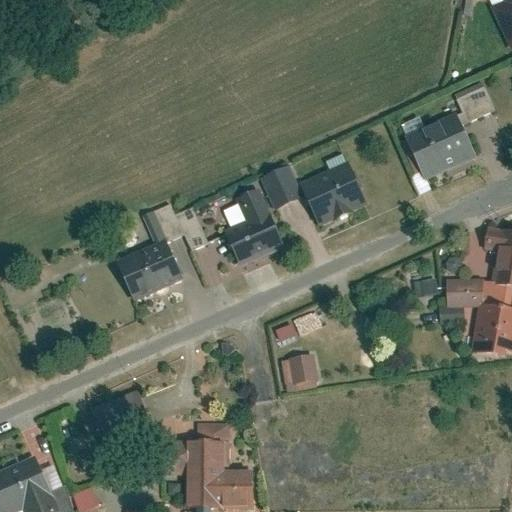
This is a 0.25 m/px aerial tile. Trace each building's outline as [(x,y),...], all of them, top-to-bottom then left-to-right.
[(511,0),(486,0),(511,57),(511,56),(511,0)] [(479,94),(452,107),(463,133),(491,120),(479,94)] [(417,130),(400,138),(425,194),(474,172),(454,126),(421,141),(417,130)] [(296,170),(267,181),(280,216),(309,205),(303,191),(296,170)] [(353,171),(303,191),(309,205),(321,234),(370,215),(353,171)] [(245,238),(220,249),(232,278),(279,258),(255,199),(232,208),(245,238)] [(511,233),(504,233),(499,285),(511,285),(511,233)] [(157,255),(118,272),(134,307),(173,289),(157,255)] [(416,294),(433,291),(431,280),(414,282),(416,294)] [(482,281),(447,281),(448,307),(483,307),(482,281)] [(465,308),(441,309),(441,325),(466,324),(465,308)] [(511,314),(481,311),(477,351),(511,354),(511,314)] [(276,341),(293,337),(290,326),(273,331),(276,341)] [(313,357),(284,362),(289,390),(318,385),(313,357)] [(139,388),(92,408),(114,458),(160,438),(139,388)] [(230,431),(196,431),(196,451),(230,450),(230,431)] [(224,483),(224,454),(160,455),(160,485),(186,485),(186,511),(250,511),(250,483),(224,483)] [(65,511),(40,458),(0,477),(0,511),(65,511)] [(93,488),(74,494),(79,511),(84,511),(100,507),(93,488)]
